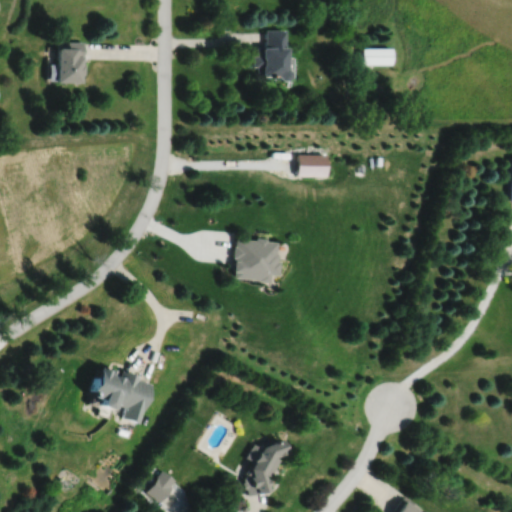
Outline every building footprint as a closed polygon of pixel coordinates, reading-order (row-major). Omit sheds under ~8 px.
[(261,29),(261,47),(253,46),(253,55),(248,55),(248,66),(253,66),(253,76),(271,76),(275,80),(280,80),(284,76),(284,72),(281,69),(280,29),(261,29)] [(50,47),(49,81),(74,82),(75,74),(76,74),(77,64),(75,63),(75,58),(79,58),(79,41),(62,40),(62,44),(52,44),(52,47),(50,47)] [(359,46),(359,63),(388,63),(388,46),(359,46)] [(292,153),(292,175),(320,175),(321,153),(292,153)] [(232,235),(232,243),(230,243),(230,254),(231,254),(230,259),(231,259),(230,268),(231,268),(231,274),(255,276),(255,278),(266,279),(266,271),(275,272),(276,257),(274,257),(274,250),(272,247),(273,238),(262,237),(263,235),(252,234),(252,237),(232,235)] [(95,363),(92,372),(91,371),(84,390),(97,394),(95,398),(96,400),(104,404),(107,403),(108,400),(122,405),(118,415),(135,421),(148,381),(134,377),(136,373),(119,367),(116,373),(110,371),(112,367),(104,364),(103,366),(95,363)] [(279,436),(260,444),(259,445),(252,441),(243,455),(250,459),(243,471),(244,472),(241,477),(242,480),(240,480),(242,487),(243,487),(245,493),(268,487),(265,473),(268,475),(278,458),(274,455),(284,451),(283,448),(284,447),(279,436)] [(159,468),(149,481),(164,493),(170,485),(168,484),(173,478),(159,468)] [(400,495),(387,511),(420,511),(415,508),(416,506),(400,495)]
